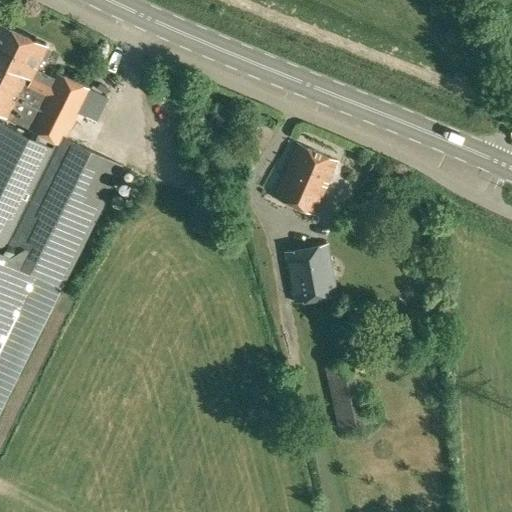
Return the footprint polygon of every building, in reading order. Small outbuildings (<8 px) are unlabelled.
[(62,145),(66,136),(73,122),(79,125),(84,115),(97,122),(108,98),(90,88),(57,72),(50,84),(33,75),(41,58),(46,60),(51,49),(46,47),(47,45),(0,22),(0,114),(11,120),(53,141),(62,145)] [(0,345),(36,273),(61,286),(122,164),(66,136),(62,145),(53,141),(51,146),(0,121),(0,345)] [(313,214),(337,160),(297,142),(273,196),(313,214)] [(294,302),(336,294),(326,243),(285,250),(294,302)] [(338,428),(372,421),(359,357),(324,365),(338,428)]
